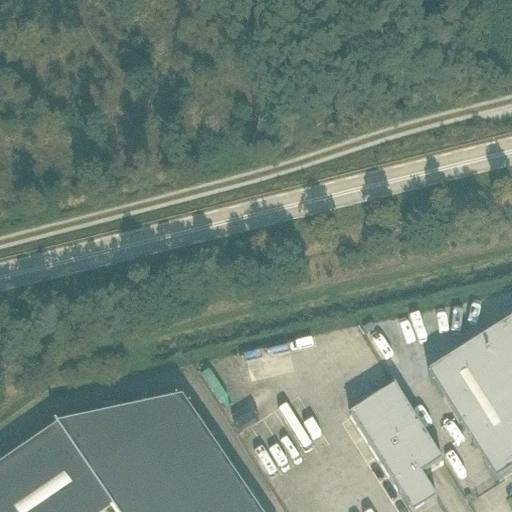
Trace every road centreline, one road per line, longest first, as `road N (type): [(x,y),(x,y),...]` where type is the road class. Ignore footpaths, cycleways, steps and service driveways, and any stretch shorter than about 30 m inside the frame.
road 1 (track): [(511,246),(120,341),(43,376),(0,408)]
road 2 (unclassified): [(511,101),(0,242)]
road 3 (primary): [(0,275),(511,147)]
road 4 (track): [(67,0),(142,116)]
